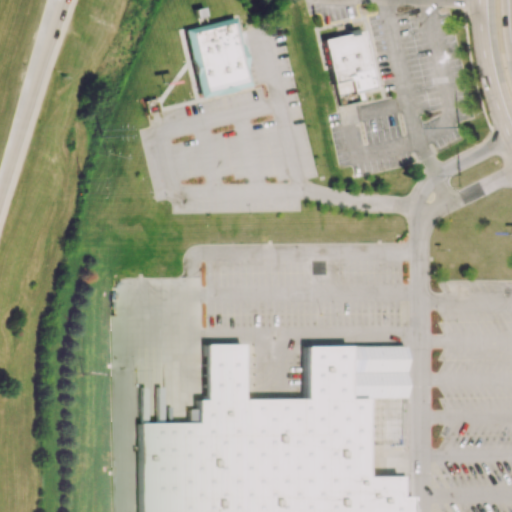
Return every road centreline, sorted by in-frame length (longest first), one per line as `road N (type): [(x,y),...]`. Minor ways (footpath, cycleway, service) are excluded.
road 1 (motorway): [(0,204),(64,0)]
road 2 (tertiary): [(478,0),(490,81),(511,144)]
